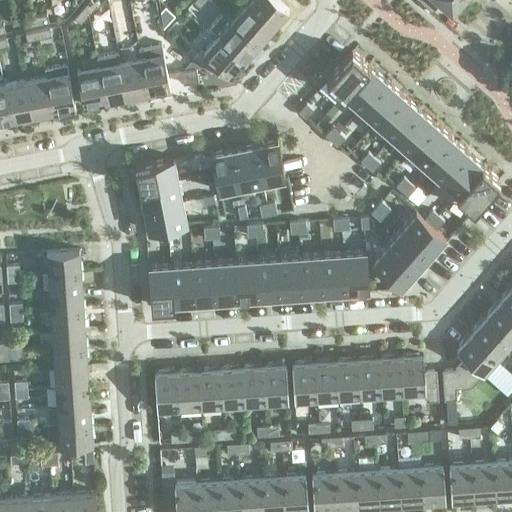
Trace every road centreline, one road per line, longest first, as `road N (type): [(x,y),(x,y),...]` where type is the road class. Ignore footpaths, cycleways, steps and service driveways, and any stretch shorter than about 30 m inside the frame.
road 1 (residential): [(511,223),(434,311),(124,334)]
road 2 (residential): [(88,151),(113,138),(242,111),(330,11),(328,0)]
road 3 (residential): [(124,334),(118,241),(88,151)]
road 4 (residential): [(118,511),(115,461),(127,442),(124,334)]
